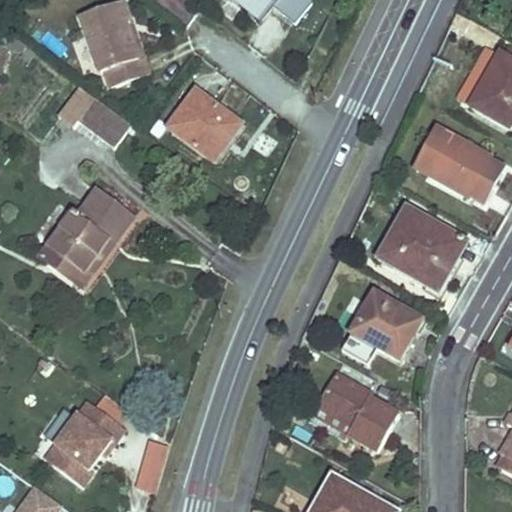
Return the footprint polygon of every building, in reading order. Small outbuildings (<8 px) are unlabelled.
[(312,3),(308,0),(231,0),(248,13),(257,0),(262,0),(272,8),(294,25),(312,3)] [(261,22),(272,8),(262,0),(257,0),(248,13),(261,22)] [(139,62),(127,26),(132,24),(125,3),(82,19),(88,36),(102,75),(107,73),(112,90),(151,76),(145,60),(139,62)] [(145,60),(132,24),(127,26),(139,62),(145,60)] [(471,109),(501,56),(487,48),(486,50),(457,101),(471,109)] [(509,131),(511,126),(511,62),(501,56),(471,109),(509,131)] [(215,165),(243,127),(197,93),(168,130),(215,165)] [(470,202),(492,163),(452,141),(429,179),(470,202)] [(114,246),(135,218),(99,191),(79,217),(74,214),(49,249),(84,275),(108,242),(114,246)] [(443,269),(460,241),(408,211),(379,261),(438,297),(451,274),(443,269)] [(451,274),(468,246),(460,241),(443,269),(451,274)] [(84,275),(49,249),(42,259),(83,289),(114,246),(108,242),(84,275)] [(400,363),(422,325),(375,297),(354,335),(400,363)] [(399,416),(370,399),(371,398),(338,378),(321,409),(355,429),(351,437),(378,453),(399,416)] [(127,432),(89,405),(57,448),(71,459),(61,472),(84,489),(95,475),(91,472),(102,458),(112,444),(116,447),(127,432)] [(351,437),(355,429),(321,409),(316,417),(351,437)] [(511,476),(511,417),(508,425),(511,427),(511,438),(502,456),(510,460),(511,461),(504,472),(511,476)] [(155,496),(170,447),(151,441),(136,490),(155,496)] [(116,447),(112,444),(102,458),(106,460),(116,447)] [(57,448),(47,462),(61,472),(71,459),(57,448)] [(504,472),(511,461),(510,460),(502,456),(495,467),(496,468),(504,472)] [(391,511),(335,478),(314,511),(391,511)] [(59,511),(63,508),(37,489),(20,511),(59,511)]
